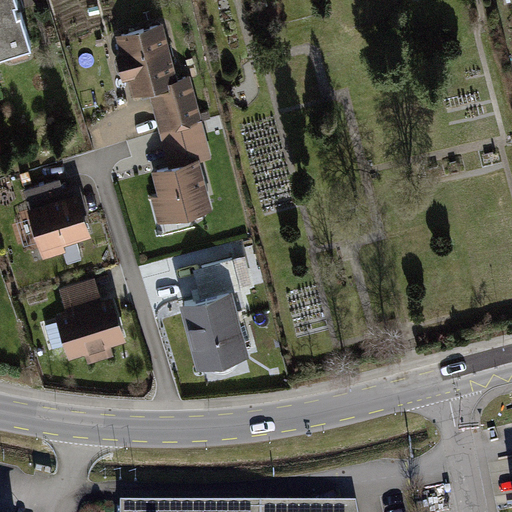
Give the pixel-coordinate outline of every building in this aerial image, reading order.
[(14,0),(0,0),(0,55),(28,48),(14,0)] [(161,23),(121,33),(135,88),(150,84),(163,132),(203,122),(191,73),(175,77),(161,23)] [(203,122),(163,132),(173,166),(158,170),(165,194),(157,197),(161,214),(208,202),(196,157),(210,153),(203,122)] [(81,192),(31,208),(48,263),(71,256),(67,244),(95,236),(81,192)] [(98,280),(63,291),(70,313),(60,316),(73,361),(88,356),(91,365),(116,358),(114,350),(132,345),(117,297),(105,301),(98,280)] [(235,288),(182,303),(199,368),(253,354),(235,288)]
